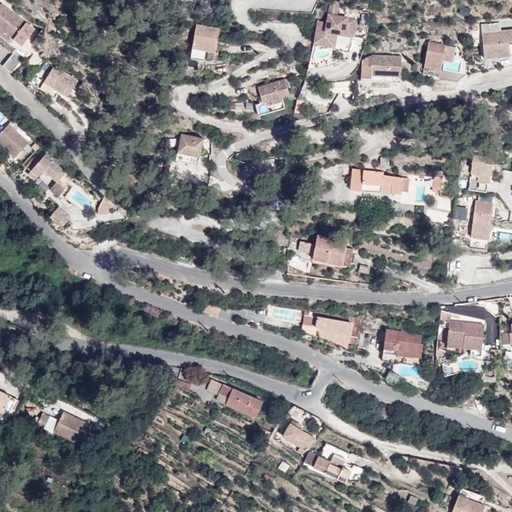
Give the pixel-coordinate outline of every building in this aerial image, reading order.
[(327,22),(318,20),(313,43),(333,46),(332,49),(349,52),(355,19),(337,16),(339,1),(332,0),(327,22)] [(35,29),(1,4),(0,5),(0,27),(2,29),(14,38),(22,45),(35,29)] [(220,28),(196,24),(191,58),(216,62),(218,52),(216,51),(220,28)] [(14,38),(2,29),(0,31),(0,34),(11,42),(14,38)] [(511,29),(482,32),(484,58),(510,55),(510,53),(509,42),(511,41),(511,29)] [(456,47),(428,42),(423,73),(440,76),(443,60),(444,53),(454,54),(456,47)] [(24,57),(16,50),(3,66),(12,73),(24,57)] [(454,54),(444,53),(443,60),(453,62),(454,54)] [(373,55),(362,60),(361,80),(391,82),(391,76),(401,76),(402,56),(373,55)] [(78,81),(54,66),(44,82),(67,97),(78,81)] [(285,79),(258,87),(263,102),(256,104),(259,115),(285,108),(282,97),(290,95),(285,79)] [(311,101),(298,98),(294,111),(308,114),(311,101)] [(66,105),(60,99),(57,103),(64,108),(66,105)] [(294,111),(292,121),(307,117),(308,114),(294,111)] [(20,128),(12,121),(0,133),(0,143),(15,157),(29,143),(16,131),(20,128)] [(204,139),(182,134),(176,161),(198,166),(204,139)] [(484,157),(473,155),(471,173),(478,174),(477,180),(470,179),(469,190),(486,192),(488,182),(490,182),(494,154),(484,153),(484,157)] [(66,172),(46,154),(39,162),(34,158),(26,167),(30,171),(28,173),(35,180),(44,170),(57,182),(58,181),(66,172)] [(383,172),(353,169),(352,178),(361,179),(360,191),(401,194),(401,191),(402,178),(403,177),(383,175),(383,172)] [(361,179),(352,178),(350,190),(360,191),(361,179)] [(65,188),(58,181),(57,182),(50,189),(59,197),(65,188)] [(114,205),(105,196),(99,208),(97,214),(108,213),(114,205)] [(493,202),(476,200),(471,237),(488,240),(493,202)] [(69,218),(57,209),(51,216),(62,226),(69,218)] [(316,244),(300,241),(298,250),(314,254),(313,258),(326,261),(327,257),(343,260),(346,247),(347,241),(318,235),(316,244)] [(346,247),(343,260),(327,257),(326,261),(349,266),(353,249),(346,247)] [(359,264),(357,272),(367,275),(369,268),(359,264)] [(450,320),(451,312),(440,310),(440,319),(450,320)] [(318,313),(305,311),(302,324),(316,326),(317,327),(337,340),(346,346),(348,342),(356,344),(361,320),(318,312),(318,313)] [(484,324),(450,320),(447,346),(469,349),(481,350),(484,324)] [(315,336),(317,327),(316,326),(302,324),(302,329),(315,336)] [(400,331),(386,329),(382,360),(420,366),(423,344),(421,344),(422,335),(413,334),(414,331),(401,329),(400,331)] [(509,332),(500,333),(500,344),(510,344),(509,332)] [(262,401),(211,379),(207,390),(218,395),(219,394),(229,398),(226,405),(255,417),(262,401)] [(183,389),(185,383),(177,380),(175,386),(183,389)] [(189,391),(191,385),(185,383),(183,389),(189,391)] [(11,396),(0,390),(0,411),(3,413),(7,406),(11,396)] [(226,405),(229,398),(219,394),(218,395),(216,400),(226,405)] [(14,410),(19,400),(11,396),(7,406),(14,410)] [(306,411),(294,405),(285,415),(299,422),(306,411)] [(90,425),(63,412),(59,420),(54,431),(81,445),(90,425)] [(44,429),(50,416),(43,413),(36,427),(43,430),(44,429)] [(54,431),(59,420),(50,416),(44,429),(53,434),(54,431)] [(302,425),(293,420),(290,423),(299,429),(302,425)] [(299,429),(290,423),(283,436),(301,447),(297,451),(305,456),(316,439),(299,429)] [(309,452),(304,462),(337,478),(342,467),(345,462),(346,463),(350,455),(326,443),(322,453),(312,448),(309,452)] [(281,461),(277,468),(286,472),(290,465),(281,461)] [(351,472),(342,467),(337,478),(346,482),(351,472)] [(485,496),(461,488),(452,511),(482,511),(485,505),(482,504),(485,496)]
